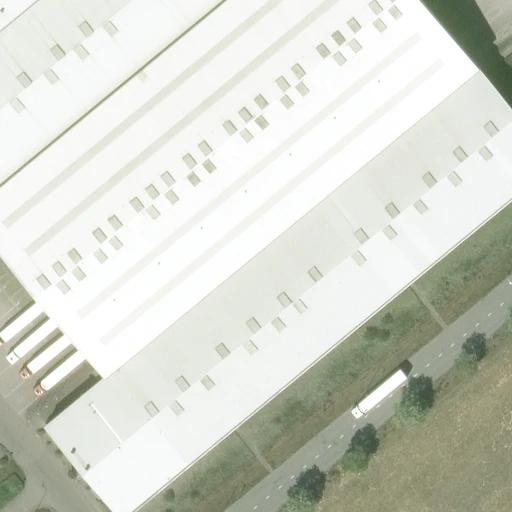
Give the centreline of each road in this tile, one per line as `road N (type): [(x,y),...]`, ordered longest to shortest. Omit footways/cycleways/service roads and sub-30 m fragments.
road 1 (tertiary): [(511,297),(251,511)]
road 2 (unclassified): [(0,419),(77,511)]
